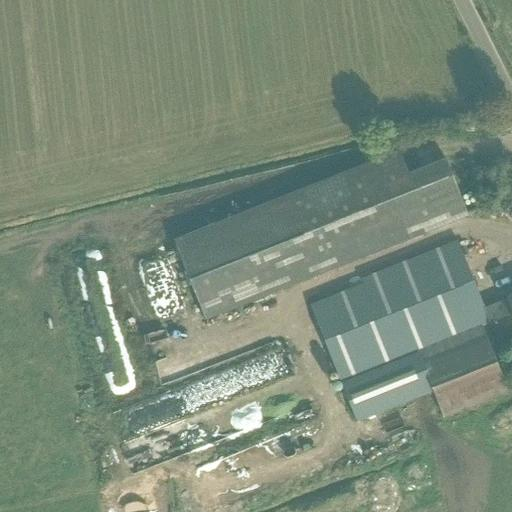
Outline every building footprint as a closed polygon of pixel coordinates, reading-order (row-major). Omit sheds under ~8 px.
[(462,152),(193,244),(215,308),(484,216),(462,152)] [(345,385),(507,319),(511,331),(511,287),(485,299),(460,237),(361,277),(366,288),(314,309),(345,385)] [(511,385),(494,337),(433,359),(452,414),(511,392),(511,385)] [(273,363),(131,402),(134,412),(123,415),(130,442),(140,439),(148,466),(261,436),(254,413),(247,416),(242,397),(280,387),(273,363)] [(220,494),(224,503),(239,497),(235,488),(220,494)]
